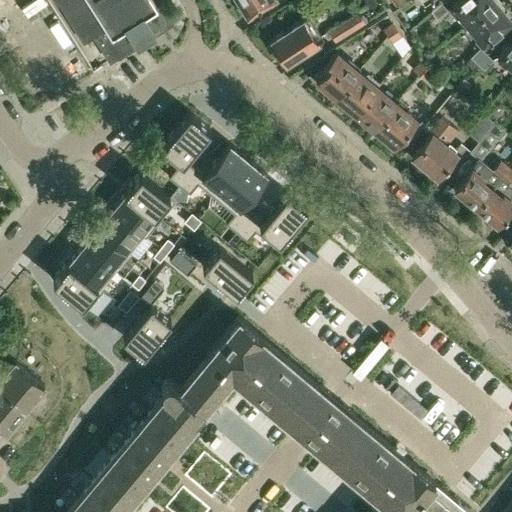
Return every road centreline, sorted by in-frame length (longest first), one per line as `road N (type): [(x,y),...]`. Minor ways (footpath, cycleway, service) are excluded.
road 1 (residential): [(361,175),(333,209),(204,100)]
road 2 (residential): [(361,175),(221,58),(199,54)]
road 3 (residential): [(55,163),(199,54)]
road 4 (residential): [(352,374),(238,511)]
road 5 (residential): [(352,374),(448,266)]
road 6 (residential): [(448,266),(361,175)]
road 7 (residential): [(0,266),(53,199),(55,163)]
